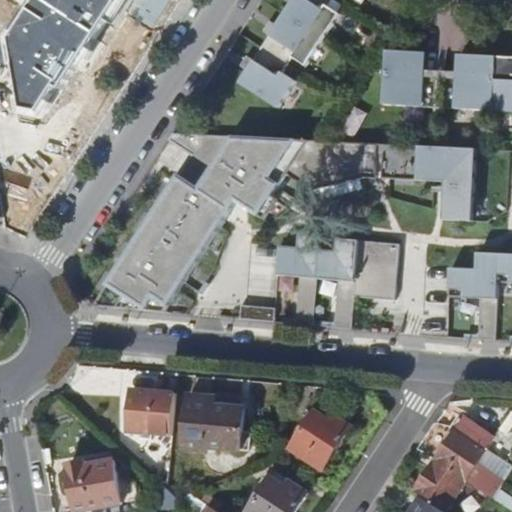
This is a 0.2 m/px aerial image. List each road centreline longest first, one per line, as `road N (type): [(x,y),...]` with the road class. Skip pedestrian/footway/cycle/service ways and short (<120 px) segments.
road 1 (tertiary): [(49,332),(434,366)]
road 2 (residential): [(30,284),(219,0)]
road 3 (unclassified): [(349,511),(419,406),(434,366)]
road 4 (residential): [(3,383),(24,511)]
